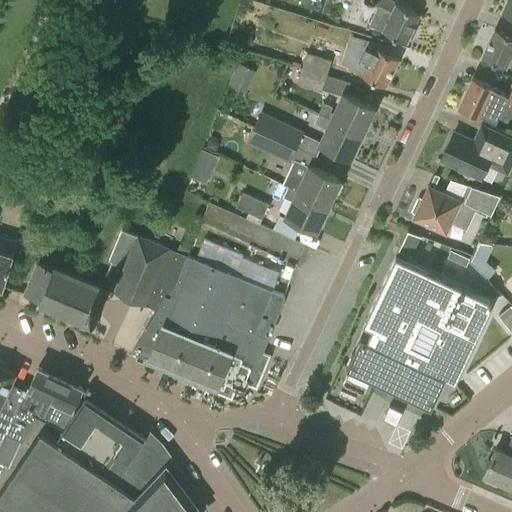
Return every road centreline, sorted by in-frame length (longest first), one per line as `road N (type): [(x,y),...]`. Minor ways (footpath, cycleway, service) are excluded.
road 1 (residential): [(277,407),(473,0)]
road 2 (residential): [(179,431),(129,390),(0,331)]
road 3 (residential): [(406,472),(302,432),(277,407)]
road 4 (residential): [(406,472),(511,385)]
